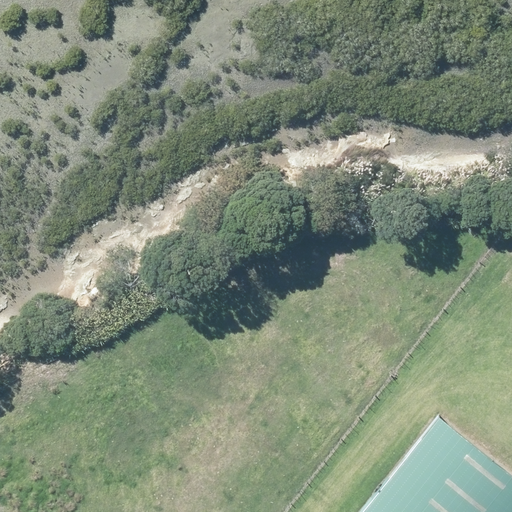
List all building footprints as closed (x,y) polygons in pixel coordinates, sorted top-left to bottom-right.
[(202,285),(167,303),(176,320),(211,302),(202,285)] [(458,341),(433,323),(413,351),(438,369),(458,341)] [(146,337),(128,346),(145,377),(162,368),(146,337)] [(76,365),(40,386),(46,397),(53,393),(60,403),(84,389),(79,379),(83,377),(76,365)] [(508,511),(511,507),(511,479),(428,417),(357,511),(508,511)]
